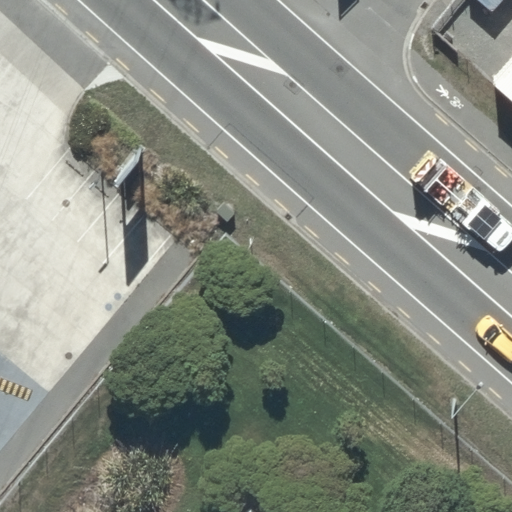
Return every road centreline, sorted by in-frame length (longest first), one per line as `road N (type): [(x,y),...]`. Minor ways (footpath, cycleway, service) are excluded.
road 1 (secondary): [(511,292),(289,97)]
road 2 (secondary): [(289,97),(178,0)]
road 3 (unclassified): [(289,97),(373,0)]
